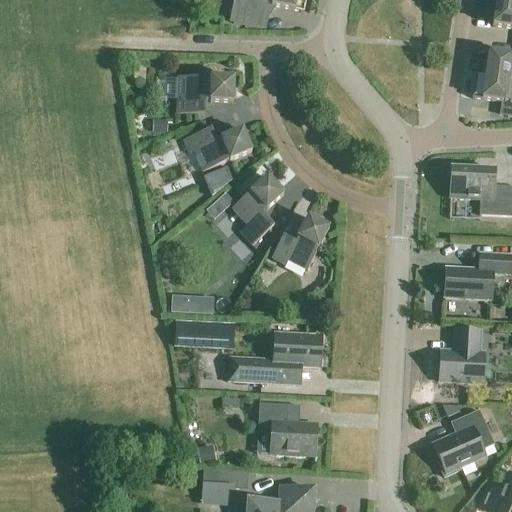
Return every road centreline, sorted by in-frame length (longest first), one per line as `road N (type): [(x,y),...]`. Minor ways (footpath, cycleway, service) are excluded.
road 1 (residential): [(392,511),(401,211)]
road 2 (residential): [(401,211),(336,197),(302,171),(266,105),(268,50)]
road 3 (residential): [(268,50),(123,46)]
road 4 (residential): [(444,137),(464,0)]
